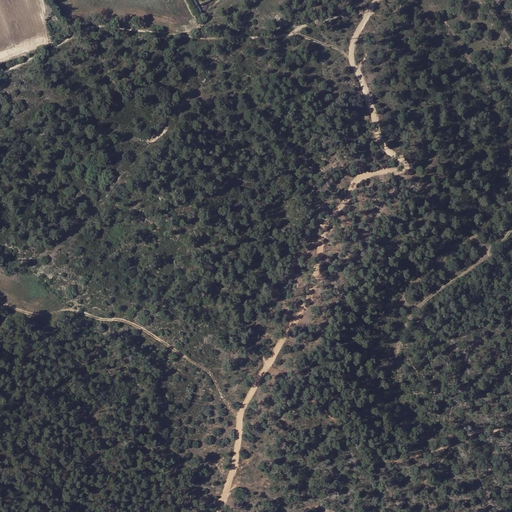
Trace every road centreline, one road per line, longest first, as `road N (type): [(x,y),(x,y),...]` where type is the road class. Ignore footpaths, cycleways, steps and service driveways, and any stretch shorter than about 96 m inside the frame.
road 1 (track): [(375,0),(350,57),(380,139),(404,171),(366,174),(343,199),(309,295),(244,410),(216,511)]
road 2 (track): [(350,57),(292,32),(208,38),(101,24),(0,71)]
road 3 (track): [(268,366),(388,458),(511,425)]
road 4 (track): [(0,292),(35,310),(131,326),(196,372),(251,396)]
road 5 (track): [(511,230),(418,302),(401,330)]
